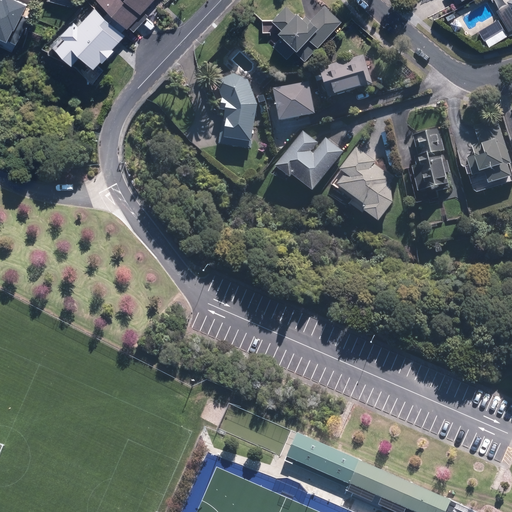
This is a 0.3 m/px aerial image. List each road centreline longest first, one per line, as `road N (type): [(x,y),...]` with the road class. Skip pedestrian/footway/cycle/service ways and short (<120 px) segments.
road 1 (residential): [(218,0),(124,101),(111,129),(110,165)]
road 2 (residential): [(372,0),(467,76)]
